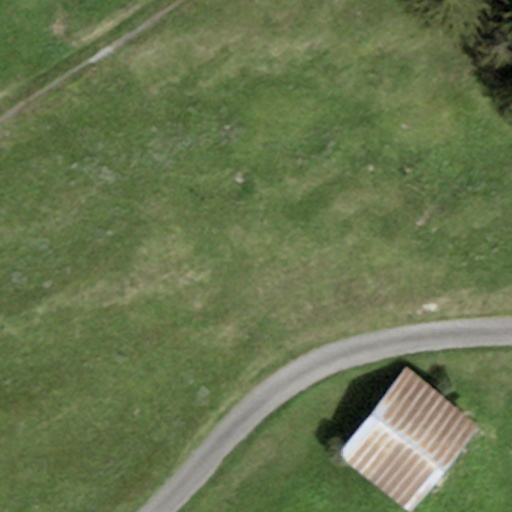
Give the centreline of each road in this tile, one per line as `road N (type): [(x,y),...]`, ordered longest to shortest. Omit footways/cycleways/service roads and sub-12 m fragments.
road 1 (unclassified): [(157,511),(237,423),(294,378),(348,354),(428,337),(511,332)]
road 2 (track): [(0,118),(202,0)]
